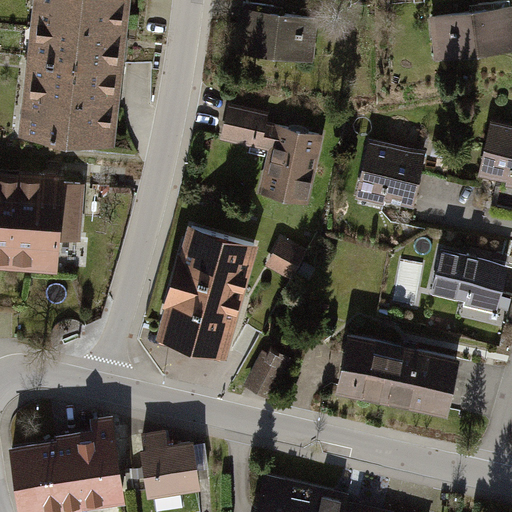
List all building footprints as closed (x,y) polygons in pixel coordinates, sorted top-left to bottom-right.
[(143,3),(121,0),(42,0),(23,144),(123,158),(143,3)] [(511,4),(428,16),(434,60),(511,48),(511,4)] [(249,13),(238,53),(311,73),(321,32),(249,13)] [(238,114),(230,146),(279,158),(268,201),(311,212),(330,137),(238,114)] [(511,123),(490,118),(477,172),(511,180),(511,123)] [(369,140),(358,193),(418,205),(429,152),(369,140)] [(0,181),(0,271),(68,276),(74,187),(0,181)] [(261,241),(189,220),(155,336),(227,357),(261,241)] [(313,264),(287,252),(276,275),(303,287),(313,264)] [(446,259),(436,300),(502,315),(511,273),(446,259)] [(272,392),(295,353),(271,339),(248,378),(272,392)] [(358,341),(345,395),(463,423),(476,369),(358,341)] [(114,424),(14,438),(24,510),(124,496),(114,424)] [(186,440),(146,447),(152,488),(193,482),(186,440)] [(365,511),(277,486),(268,511),(365,511)]
